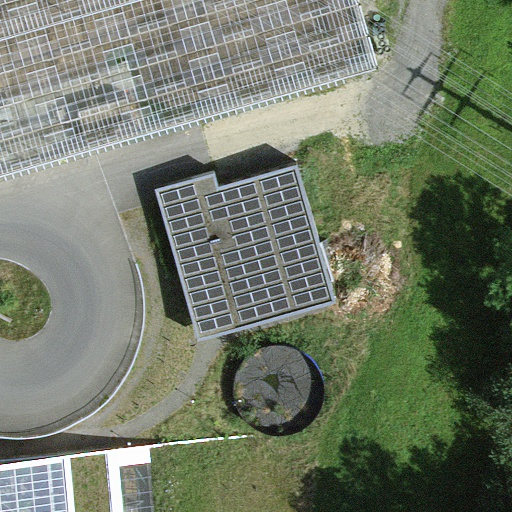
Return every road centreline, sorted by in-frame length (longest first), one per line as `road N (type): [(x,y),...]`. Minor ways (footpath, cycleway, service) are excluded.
road 1 (unclassified): [(92,309),(78,265),(60,244),(38,230),(0,227)]
road 2 (unclassified): [(0,375),(26,374),(73,350),(92,309)]
